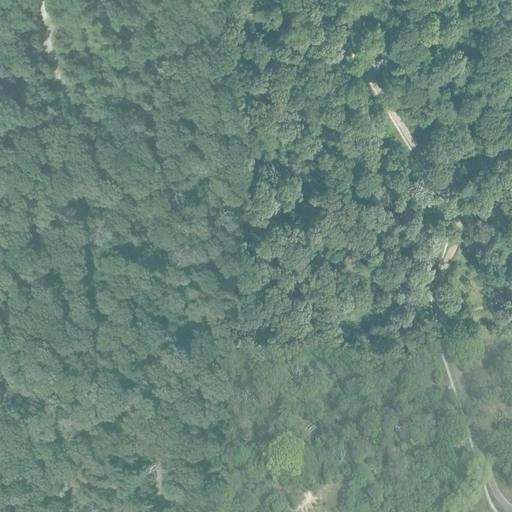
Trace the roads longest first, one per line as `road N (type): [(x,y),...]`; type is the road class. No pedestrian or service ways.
road 1 (track): [(382,309),(330,321),(216,318),(115,358),(0,363)]
road 2 (track): [(0,358),(74,282),(73,215),(89,162),(82,140)]
road 3 (track): [(78,363),(142,421),(168,511)]
road 4 (track): [(82,140),(40,0)]
